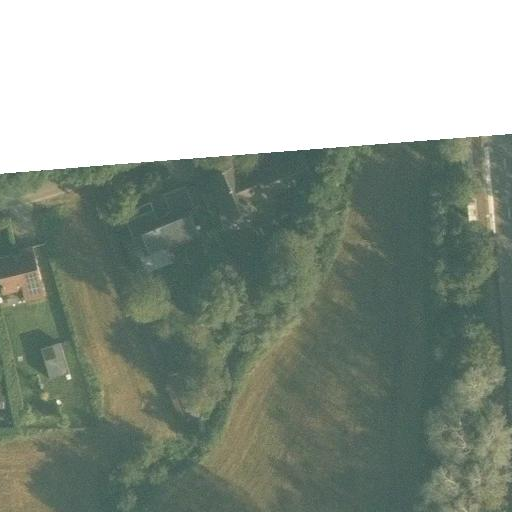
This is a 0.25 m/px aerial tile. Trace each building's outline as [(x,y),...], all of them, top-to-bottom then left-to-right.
[(264,198),(312,180),(302,154),(238,180),(232,166),(210,175),(227,220),(252,210),(247,198),(262,193),(264,198)] [(198,235),(187,212),(193,210),(184,186),(163,194),(171,214),(157,220),(153,210),(126,221),(132,238),(140,236),(148,254),(198,235)] [(306,214),(291,212),(286,240),(301,243),(306,214)] [(24,303),(44,298),(31,246),(18,250),(19,254),(0,258),(0,285),(2,295),(22,290),(24,303)] [(252,284),(244,288),(248,296),(267,287),(259,272),(249,277),(252,284)] [(39,335),(45,369),(66,365),(60,331),(39,335)] [(185,417),(196,412),(194,405),(196,404),(190,388),(176,393),(185,417)]
